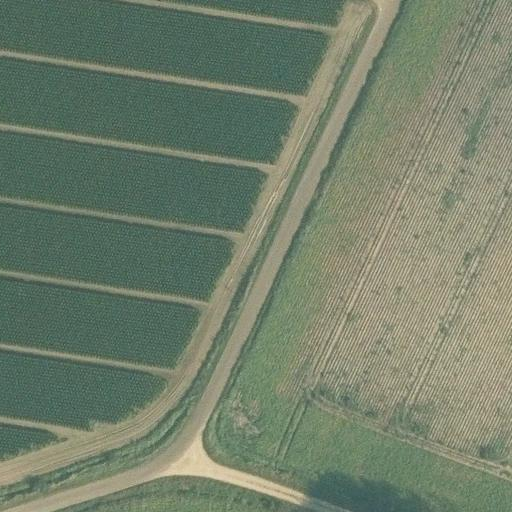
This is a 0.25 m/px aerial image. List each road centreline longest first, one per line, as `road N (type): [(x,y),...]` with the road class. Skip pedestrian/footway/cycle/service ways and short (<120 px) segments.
road 1 (unclassified): [(48,511),(180,464),(400,0)]
road 2 (track): [(315,511),(180,464)]
